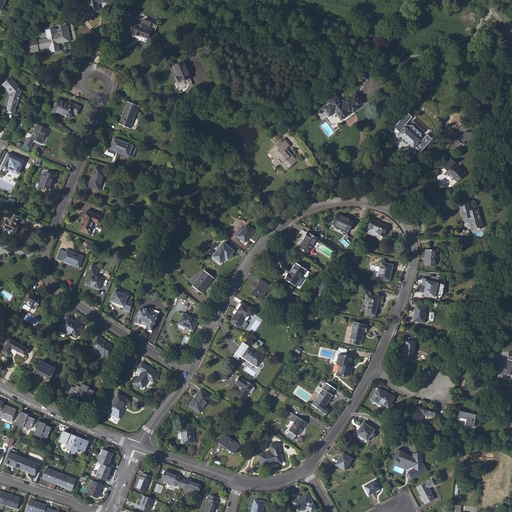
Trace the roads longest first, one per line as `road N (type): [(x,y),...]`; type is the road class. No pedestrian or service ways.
road 1 (residential): [(186,373),(53,286),(44,272),(42,256),(105,100)]
road 2 (residential): [(378,205),(328,202),(265,237),(186,373)]
road 3 (residential): [(371,373),(413,261),(407,228),(378,205)]
road 4 (residential): [(0,385),(135,445)]
road 5 (residential): [(511,81),(417,174)]
